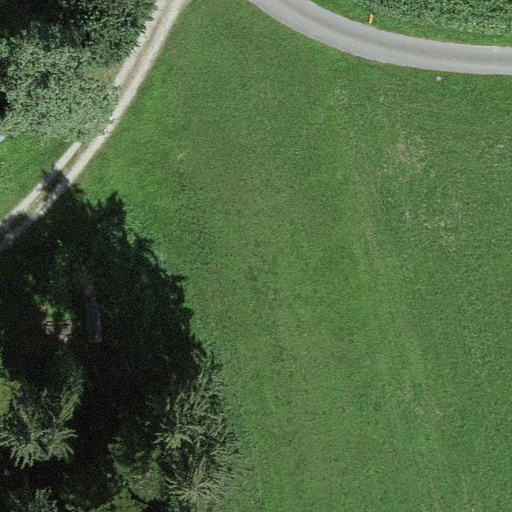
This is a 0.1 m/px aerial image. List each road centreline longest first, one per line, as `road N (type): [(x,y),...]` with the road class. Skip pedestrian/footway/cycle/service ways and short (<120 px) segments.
road 1 (track): [(0,247),(24,230),(99,131),(155,0)]
road 2 (track): [(511,57),(356,42),(269,0)]
